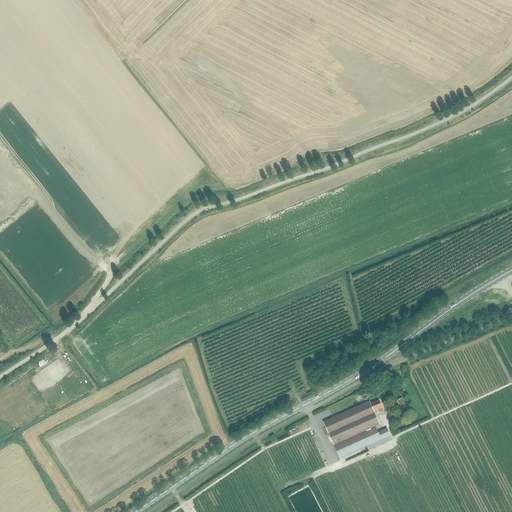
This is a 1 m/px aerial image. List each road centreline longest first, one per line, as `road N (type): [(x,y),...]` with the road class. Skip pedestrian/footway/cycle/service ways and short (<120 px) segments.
road 1 (tertiary): [(0,376),(66,331),(193,214),(416,134),(511,77)]
road 2 (secondary): [(135,511),(511,270)]
road 3 (unclassified): [(372,374),(511,308)]
